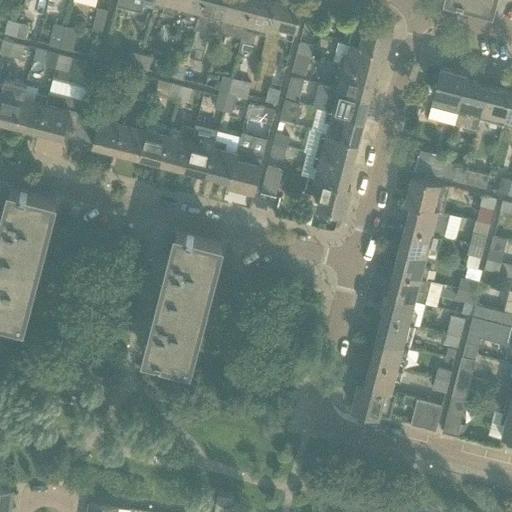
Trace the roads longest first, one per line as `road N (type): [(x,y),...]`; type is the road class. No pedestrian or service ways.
road 1 (residential): [(511,473),(309,414),(350,261)]
road 2 (residential): [(350,261),(0,171)]
road 3 (residential): [(350,261),(421,14)]
